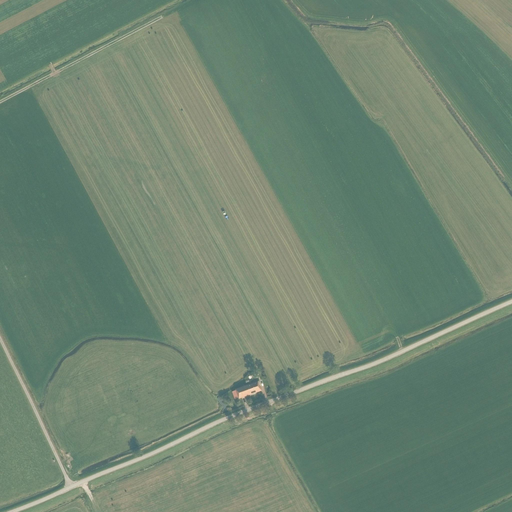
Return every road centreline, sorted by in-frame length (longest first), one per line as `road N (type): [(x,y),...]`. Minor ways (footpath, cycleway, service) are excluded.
road 1 (tertiary): [(70,487),(511,302)]
road 2 (unclassified): [(70,487),(0,332)]
